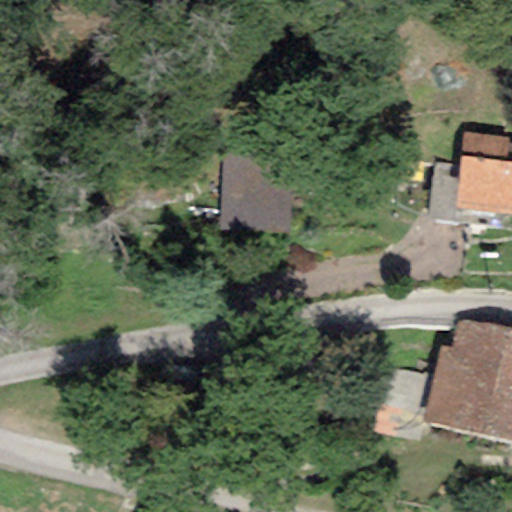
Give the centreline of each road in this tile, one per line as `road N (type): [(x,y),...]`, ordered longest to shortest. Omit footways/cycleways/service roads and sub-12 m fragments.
road 1 (residential): [(0,373),(511,293)]
road 2 (residential): [(0,444),(278,511)]
